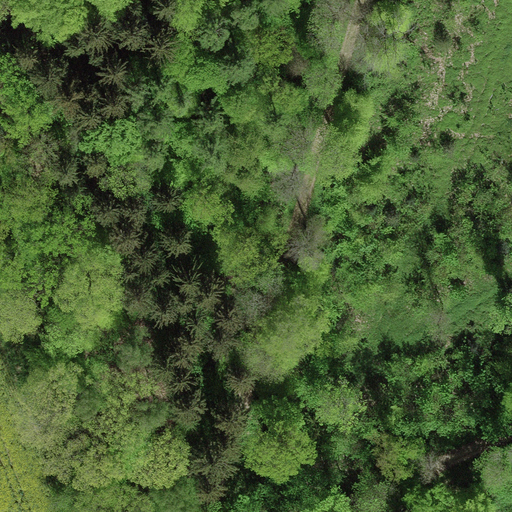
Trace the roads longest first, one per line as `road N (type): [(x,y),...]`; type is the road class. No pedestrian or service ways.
road 1 (track): [(367,0),(345,117),(209,511)]
road 2 (track): [(511,431),(321,511)]
